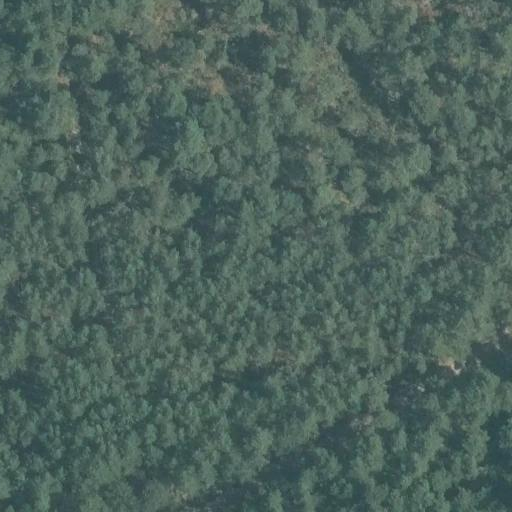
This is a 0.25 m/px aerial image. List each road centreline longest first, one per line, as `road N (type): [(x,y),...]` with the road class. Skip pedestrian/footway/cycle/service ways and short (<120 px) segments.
road 1 (track): [(54,0),(97,287),(135,419),(139,511)]
road 2 (track): [(511,344),(225,511)]
